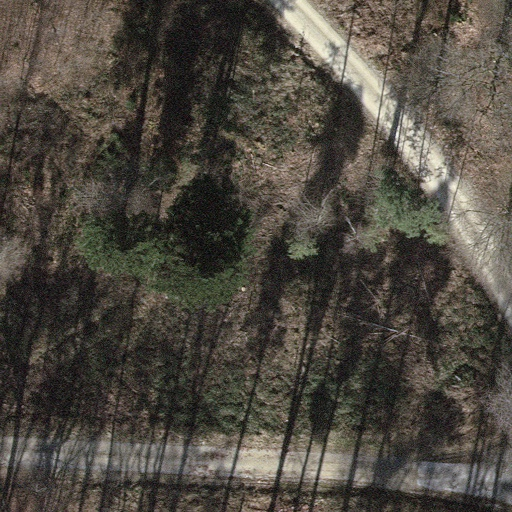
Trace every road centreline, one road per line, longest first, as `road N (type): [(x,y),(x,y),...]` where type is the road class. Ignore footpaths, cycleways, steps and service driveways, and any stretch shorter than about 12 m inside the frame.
road 1 (track): [(0,453),(511,486)]
road 2 (track): [(286,0),(390,112),(478,238),(511,307)]
